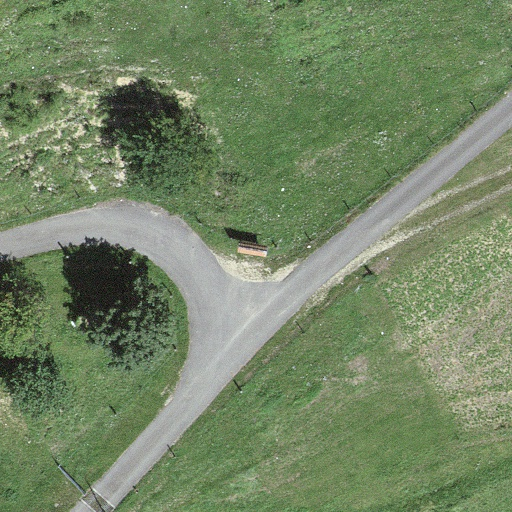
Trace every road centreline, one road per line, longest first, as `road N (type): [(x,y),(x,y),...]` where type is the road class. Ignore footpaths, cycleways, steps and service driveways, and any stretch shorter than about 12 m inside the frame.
road 1 (unclassified): [(91,511),(237,344),(511,105)]
road 2 (track): [(338,250),(511,174)]
